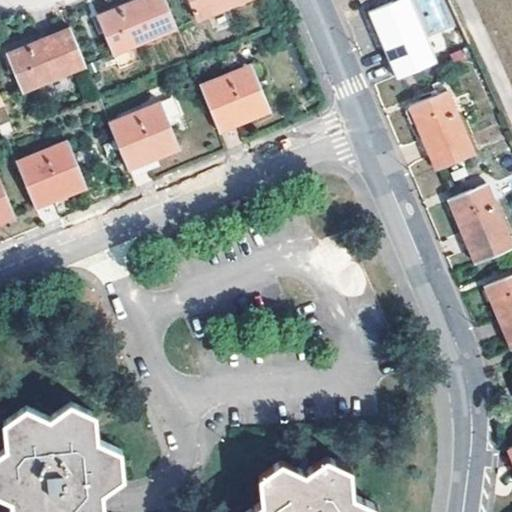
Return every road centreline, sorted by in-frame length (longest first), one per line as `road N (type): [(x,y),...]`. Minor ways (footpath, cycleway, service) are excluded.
road 1 (residential): [(464,511),(471,441),(465,370),(364,122)]
road 2 (residential): [(364,122),(0,269)]
road 3 (residential): [(364,122),(312,0)]
